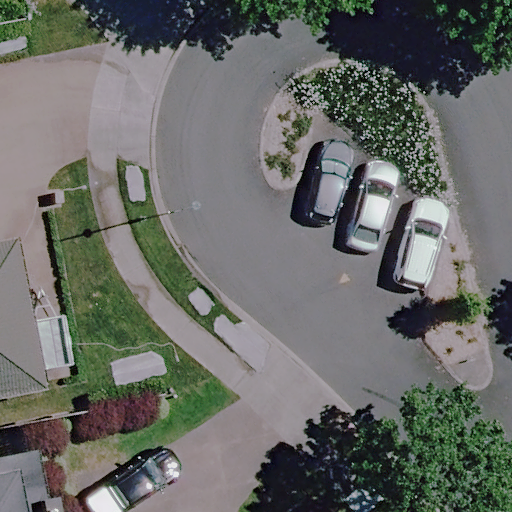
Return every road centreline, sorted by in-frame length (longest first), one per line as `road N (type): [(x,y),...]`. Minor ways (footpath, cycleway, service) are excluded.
road 1 (residential): [(511,460),(247,258),(206,109),(255,27),(296,0)]
road 2 (residential): [(409,0),(451,28),(473,73),(481,149)]
road 3 (residential): [(481,149),(511,304)]
